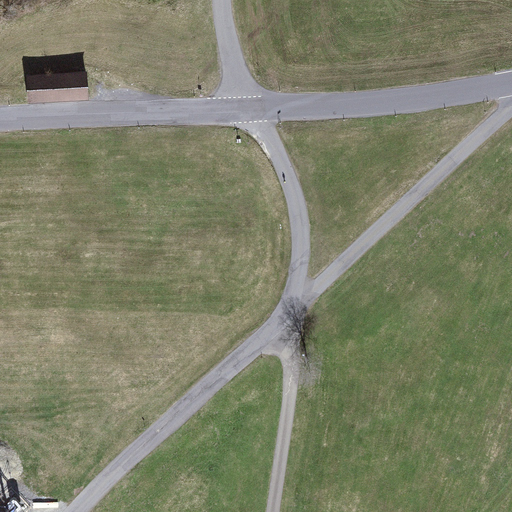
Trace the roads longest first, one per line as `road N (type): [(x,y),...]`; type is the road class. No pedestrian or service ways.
road 1 (residential): [(294,304),(511,103)]
road 2 (residential): [(294,304),(84,511)]
road 3 (unclassified): [(253,108),(378,103),(511,84)]
road 4 (unclassified): [(0,118),(253,108)]
road 5 (residential): [(266,511),(294,304)]
road 6 (residential): [(253,108),(296,203),(302,250),(294,304)]
